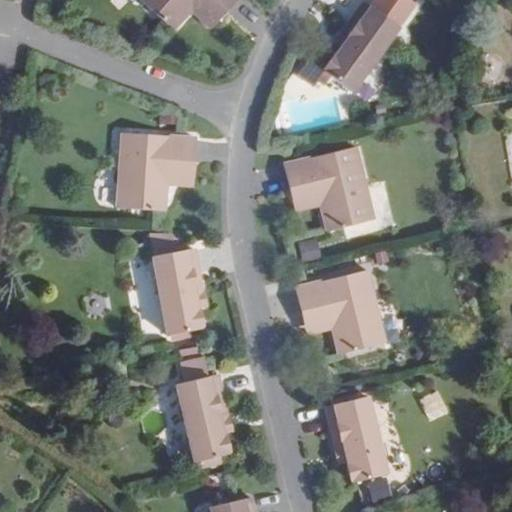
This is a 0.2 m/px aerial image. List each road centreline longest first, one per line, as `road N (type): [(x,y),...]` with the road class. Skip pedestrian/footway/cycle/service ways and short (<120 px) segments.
road 1 (residential): [(244,120),(242,241),(303,511)]
road 2 (residential): [(0,33),(244,120)]
road 3 (residential): [(300,0),(244,120)]
